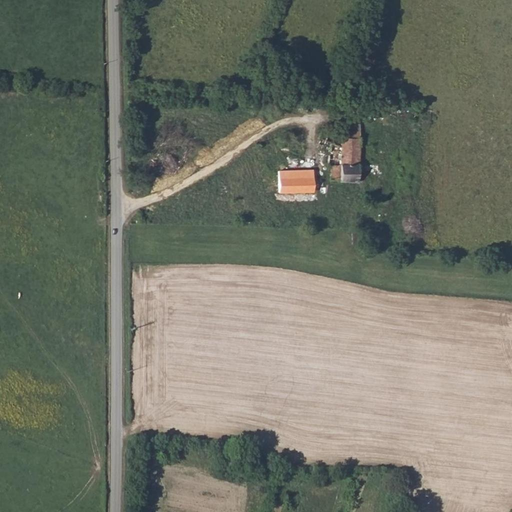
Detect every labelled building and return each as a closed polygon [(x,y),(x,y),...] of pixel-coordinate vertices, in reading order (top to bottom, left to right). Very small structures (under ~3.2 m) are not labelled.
[(342,125),(342,138),(358,138),(359,126),(342,125)] [(332,167),(332,171),(342,173),(342,183),(357,184),(357,183),(358,158),(358,138),(342,138),(327,131),(326,133),(321,132),(319,139),(331,144),(329,167),(332,167)] [(332,171),(331,180),(342,183),(342,173),(332,171)] [(289,172),(278,172),(279,193),(320,191),(320,178),(289,179),(289,172)] [(148,182),(136,182),(137,195),(150,194),(148,182)]
